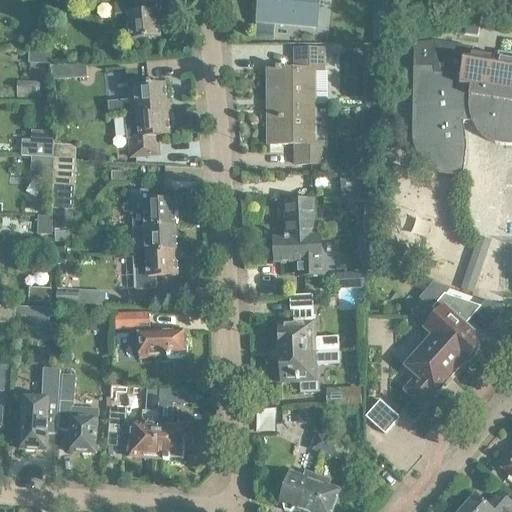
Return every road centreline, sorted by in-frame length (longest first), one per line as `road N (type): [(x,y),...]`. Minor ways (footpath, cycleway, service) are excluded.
road 1 (residential): [(239,506),(206,0)]
road 2 (residential): [(239,506),(0,498)]
road 3 (residential): [(511,400),(411,511)]
